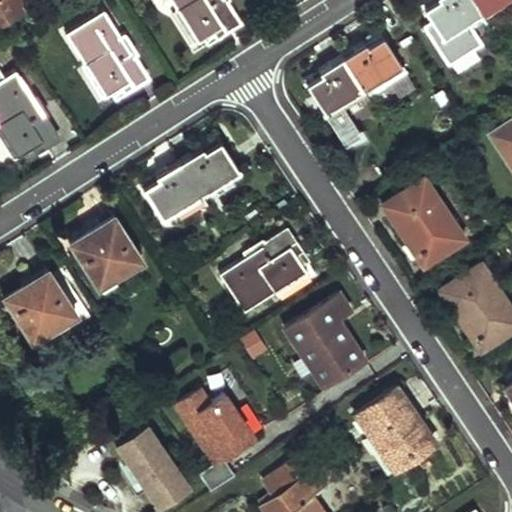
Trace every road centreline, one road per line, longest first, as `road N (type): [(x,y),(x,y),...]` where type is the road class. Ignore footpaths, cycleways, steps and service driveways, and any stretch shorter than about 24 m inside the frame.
road 1 (residential): [(244,75),(511,478)]
road 2 (residential): [(0,219),(244,75)]
road 3 (residential): [(244,75),(359,0)]
